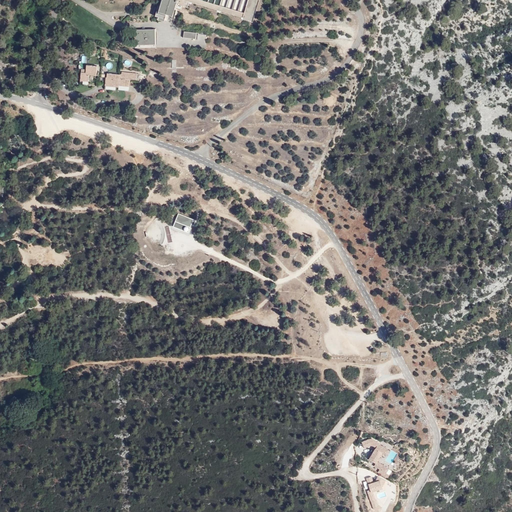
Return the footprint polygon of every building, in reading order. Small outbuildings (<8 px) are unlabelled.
[(156,0),(161,1),(161,0),(166,0),(164,7),(162,7),(160,11),(157,11),(156,16),(160,17),(160,20),(167,22),(168,16),(176,18),(181,5),(193,8),(196,5),(256,25),(263,2),(257,0),(200,0),(199,0),(156,0)] [(139,29),(138,44),(158,45),(158,30),(139,29)] [(84,79),(93,79),(93,74),(99,74),(99,65),(90,64),(90,71),(84,71),(84,79)] [(109,73),(109,86),(116,86),(116,80),(123,80),(123,87),(132,87),(132,78),(123,78),(123,73),(109,73)] [(196,220),(179,213),(173,226),(188,232),(192,224),(194,225),(196,220)] [(161,222),(157,219),(155,222),(158,225),(160,227),(161,231),(162,234),(161,237),(161,240),(160,242),(163,244),(165,240),(165,236),(165,230),(163,226),(161,222)] [(379,444),(370,459),(377,463),(374,466),(379,470),(377,473),(388,479),(390,475),(387,473),(390,468),(378,462),(383,452),(388,454),(390,450),(379,444)] [(368,478),(372,490),(382,488),(385,479),(378,476),(376,482),(375,482),(373,477),(368,478)]
